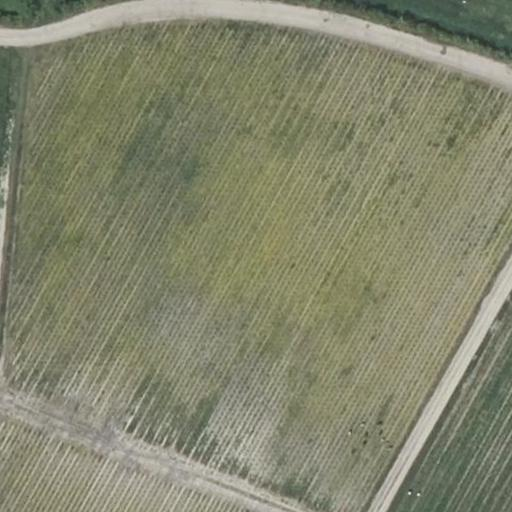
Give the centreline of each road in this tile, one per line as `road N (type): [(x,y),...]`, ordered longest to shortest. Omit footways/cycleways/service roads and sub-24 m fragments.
road 1 (track): [(0,35),(33,37),(132,12),(227,3),(356,28),(511,74)]
road 2 (track): [(0,399),(289,511)]
road 3 (track): [(378,511),(511,272)]
